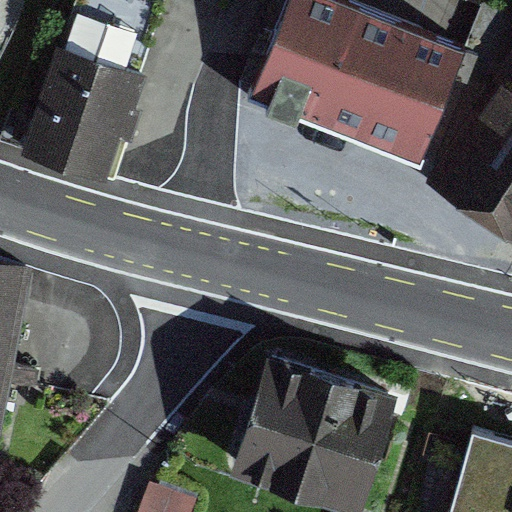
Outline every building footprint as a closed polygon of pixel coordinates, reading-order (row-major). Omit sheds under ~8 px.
[(130,158),(172,0),(78,0),(42,134),(130,158)] [(434,157),(480,32),(391,0),(285,0),(252,91),(434,157)] [(511,45),(437,158),(511,208),(511,45)] [(0,459),(33,272),(0,266),(0,459)] [(260,360),(229,457),(359,497),(390,401),(371,395),(379,369),(286,340),(278,366),(260,360)] [(511,511),(511,436),(471,425),(447,511),(511,511)] [(142,511),(194,511),(204,485),(158,469),(142,511)]
